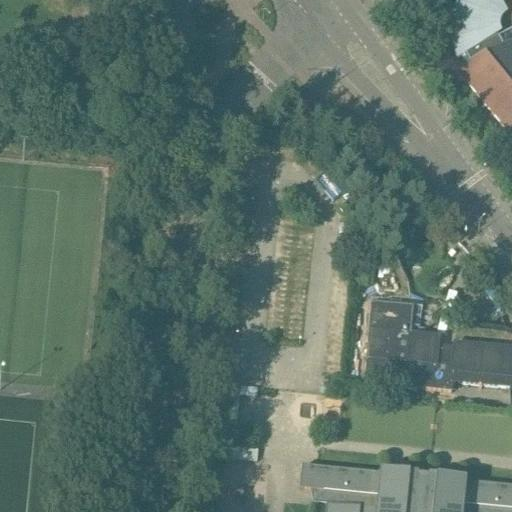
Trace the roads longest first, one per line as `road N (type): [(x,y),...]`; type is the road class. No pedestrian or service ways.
road 1 (residential): [(172,511),(212,151),(230,113),(303,30)]
road 2 (tertiary): [(450,168),(427,119),(339,0)]
road 3 (tertiary): [(303,30),(450,168)]
